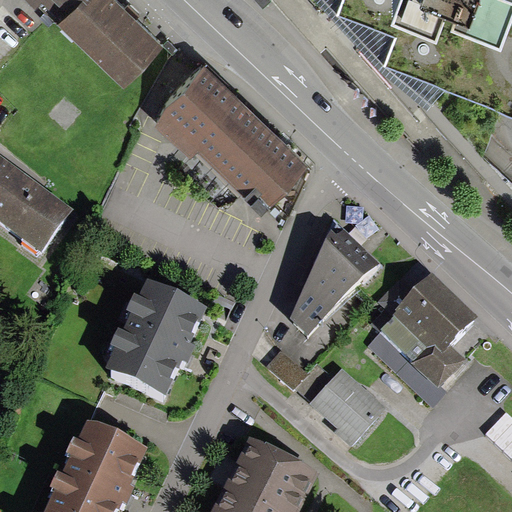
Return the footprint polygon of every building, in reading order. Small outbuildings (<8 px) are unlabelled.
[(32,0),(57,25),(64,17),(81,0),(32,0)] [(157,37),(119,0),(81,0),(64,17),(121,73),(157,37)] [(511,0),(335,0),(331,13),(390,35),(377,71),(508,118),(511,119),(511,0)] [(198,145),(208,155),(253,108),(203,60),(166,98),(155,120),(191,152),(198,145)] [(306,159),(253,108),(208,155),(261,205),(306,159)] [(0,171),(0,233),(38,262),(67,223),(0,171)] [(368,278),(337,245),(300,320),(314,334),(368,278)] [(433,281),(371,347),(434,407),(444,396),(438,392),(464,364),(449,350),(476,322),(433,281)] [(155,286),(111,384),(158,405),(201,306),(155,286)] [(282,356),(271,369),(314,406),(312,407),(341,432),(337,436),(352,449),(385,411),(342,374),(334,383),(318,368),(308,379),(282,356)] [(88,424),(48,510),(51,511),(112,511),(142,448),(88,424)] [(257,433),(218,511),(291,511),(316,462),(257,433)]
